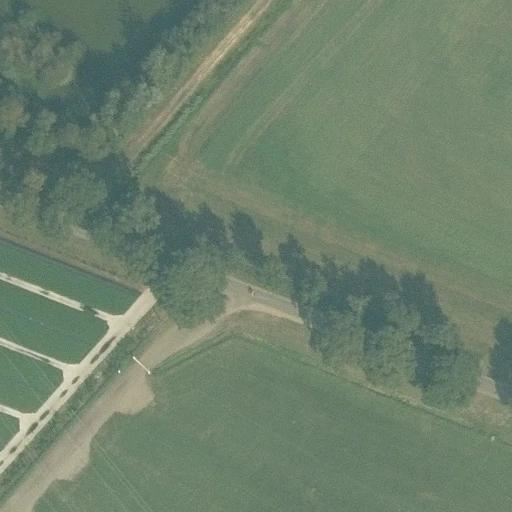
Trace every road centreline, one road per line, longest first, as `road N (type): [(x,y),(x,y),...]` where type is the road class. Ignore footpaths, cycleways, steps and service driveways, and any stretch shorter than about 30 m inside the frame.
road 1 (unclassified): [(511,401),(0,200)]
road 2 (track): [(17,511),(227,289)]
